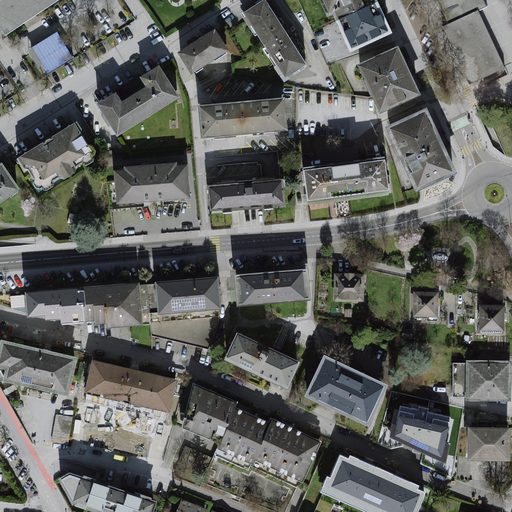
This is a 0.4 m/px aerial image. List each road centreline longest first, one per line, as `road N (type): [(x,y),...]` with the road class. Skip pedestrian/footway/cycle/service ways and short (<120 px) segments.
road 1 (residential): [(511,498),(452,487),(168,359),(0,316)]
road 2 (tertiary): [(395,223),(0,263)]
road 3 (residential): [(0,131),(235,0)]
